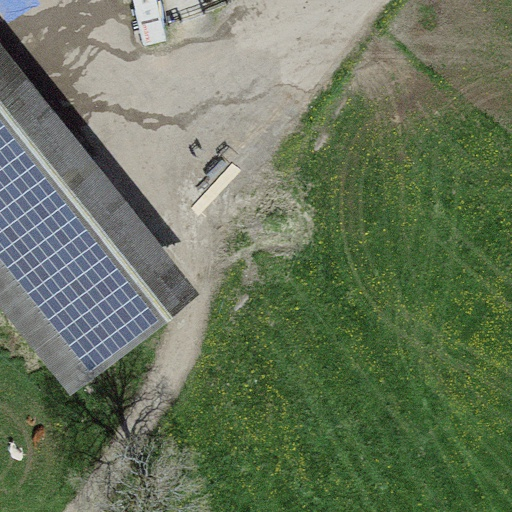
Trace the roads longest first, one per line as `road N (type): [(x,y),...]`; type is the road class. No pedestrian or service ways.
road 1 (track): [(255,189),(77,511)]
road 2 (residential): [(356,0),(323,39),(255,189)]
